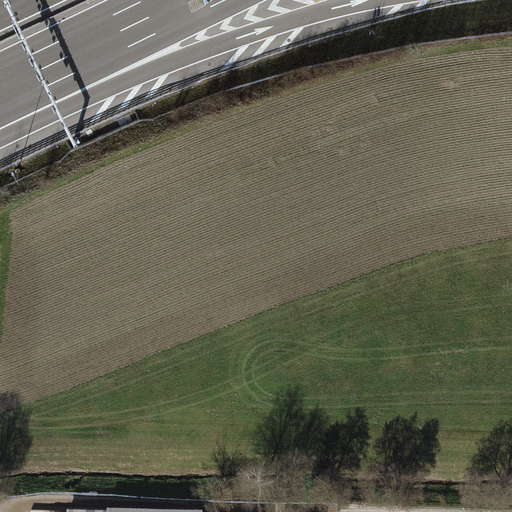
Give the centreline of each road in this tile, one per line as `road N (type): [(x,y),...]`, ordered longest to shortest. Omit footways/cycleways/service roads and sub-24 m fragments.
road 1 (motorway): [(0,99),(210,48)]
road 2 (motorway): [(0,89),(184,0)]
